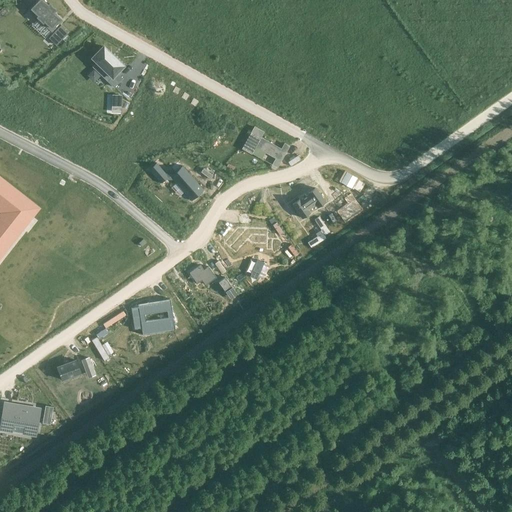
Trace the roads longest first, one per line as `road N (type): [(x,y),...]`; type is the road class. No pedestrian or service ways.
road 1 (residential): [(324,151),(66,0)]
road 2 (residential): [(0,383),(183,252)]
road 3 (residential): [(183,252),(101,186),(0,129)]
road 4 (residential): [(183,252),(204,237),(218,205),(249,184),(296,174),(324,151)]
road 5 (residential): [(511,99),(390,184)]
